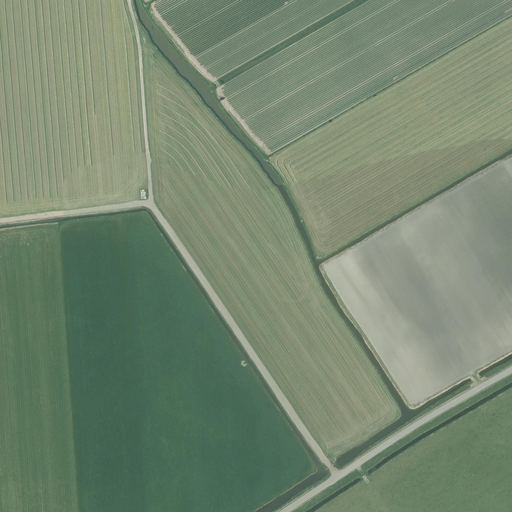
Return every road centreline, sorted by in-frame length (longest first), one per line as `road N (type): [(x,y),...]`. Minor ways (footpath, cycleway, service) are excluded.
road 1 (track): [(126,0),(148,203),(336,477)]
road 2 (unclassified): [(284,511),(511,369)]
